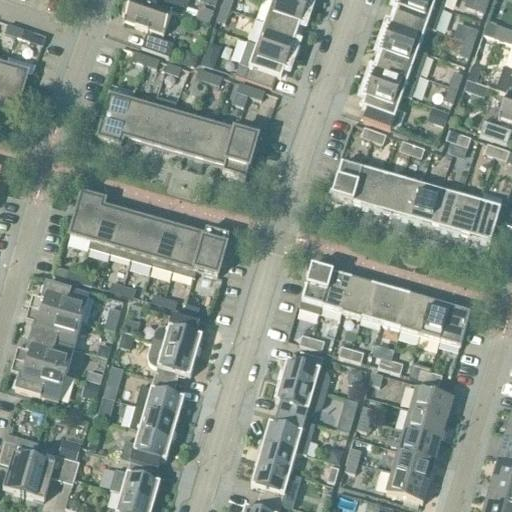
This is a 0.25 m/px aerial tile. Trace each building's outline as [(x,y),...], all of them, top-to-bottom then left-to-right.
[(175,0),(175,3),(166,0),(158,0),(155,11),(155,12),(170,17),(171,17),(182,21),(189,0),(175,0)] [(232,0),(224,0),(220,12),(230,15),(235,1),(232,0)] [(272,0),(272,4),(308,17),(313,2),(309,1),(309,0),(272,0)] [(393,21),(425,33),(435,36),(442,14),(404,0),(395,0),(392,12),(396,13),(393,21)] [(404,0),(442,14),(447,0),(404,0)] [(162,41),(170,17),(155,12),(155,11),(132,3),(132,2),(131,1),(129,8),(126,7),(121,19),(124,20),(122,27),(123,27),(124,26),(134,30),(134,31),(147,35),(147,34),(161,39),(161,40),(162,41)] [(475,16),(482,19),(487,4),(480,2),(475,16)] [(272,4),(264,27),(296,38),(299,30),(303,31),(308,17),(272,4)] [(198,12),(194,24),(208,29),(213,15),(199,11),(198,12)] [(220,12),(215,26),(226,30),(230,15),(220,12)] [(386,28),(381,43),(417,56),(425,33),(393,21),(390,29),(386,28)] [(487,26),(482,40),(491,43),(496,29),(487,26)] [(264,27),(256,49),(292,62),(297,48),(293,46),(296,38),(264,27)] [(3,37),(15,42),(18,33),(6,29),(3,37)] [(469,32),(464,47),(472,50),(477,35),(469,32)] [(15,42),(28,46),(42,52),(44,47),(45,43),(31,38),(18,33),(15,42)] [(145,39),(140,53),(167,62),(172,49),(145,39)] [(380,59),(377,67),(420,82),(428,60),(417,56),(381,43),(376,57),(380,59)] [(459,61),(467,64),(472,50),(464,47),(459,61)] [(292,62),(256,49),(243,84),(271,94),(275,83),(280,84),(283,75),(287,77),(292,62)] [(185,54),(180,67),(191,71),(193,71),(197,58),(185,54)] [(130,65),(144,70),(147,62),(133,57),(130,65)] [(204,58),(200,69),(212,73),(216,62),(204,58)] [(147,62),(144,70),(155,74),(158,66),(147,62)] [(370,73),(365,88),(401,101),(412,105),(420,82),(377,67),(374,75),(370,73)] [(177,82),(180,73),(167,69),(164,77),(177,82)] [(471,72),(467,85),(475,88),(480,75),(471,72)] [(494,95),(505,99),(511,101),(511,74),(502,72),(494,95)] [(4,73),(0,87),(0,113),(13,118),(24,78),(4,73)] [(195,83),(206,87),(208,80),(209,79),(197,75),(195,83)] [(453,77),(448,92),(456,95),(461,80),(453,77)] [(208,80),(206,87),(218,91),(221,83),(209,79),(208,80)] [(467,86),(464,96),(473,99),(477,89),(467,86)] [(366,114),(362,126),(389,135),(401,101),(365,88),(360,102),(364,104),(361,113),(366,114)] [(235,97),(247,101),(250,93),(238,89),(235,97)] [(120,150),(122,143),(121,143),(130,108),(134,96),(113,90),(110,102),(109,101),(97,143),(120,150)] [(444,107),(451,109),(456,95),(448,92),(444,107)] [(250,93),(247,101),(260,105),(263,97),(250,93)] [(511,101),(505,99),(497,123),(498,124),(499,122),(511,126),(511,101)] [(121,143),(122,143),(141,148),(151,114),(130,108),(121,143)] [(431,112),(426,125),(443,131),(448,118),(431,112)] [(141,148),(162,154),(172,120),(151,114),(141,148)] [(172,120),(162,154),(183,160),(193,126),(172,120)] [(193,126),(183,160),(204,166),(214,132),(193,126)] [(483,126),(478,140),(506,150),(510,136),(483,126)] [(214,132),(204,166),(223,172),(224,172),(234,138),(214,132)] [(360,142),(371,146),(374,137),(363,133),(360,142)] [(448,136),(444,146),(455,149),(459,140),(448,136)] [(374,137),(371,146),(382,150),(385,141),(374,137)] [(224,172),(223,172),(221,179),(244,185),(256,144),(234,138),(224,172)] [(459,140),(455,149),(466,153),(470,143),(459,140)] [(398,156),(409,160),(413,150),(402,147),(398,156)] [(483,159),(494,163),(497,153),(486,149),(483,159)] [(413,150),(409,160),(420,164),(424,154),(413,150)] [(497,153),(494,163),(505,167),(508,157),(497,153)] [(330,203),(351,208),(361,174),(340,168),(330,203)] [(361,174),(351,208),(370,214),(380,179),(361,174)] [(380,179),(370,214),(390,220),(400,185),(380,179)] [(400,185),(390,220),(410,225),(420,191),(400,185)] [(420,191),(410,225),(429,231),(439,196),(420,191)] [(439,196),(429,231),(449,236),(459,202),(439,196)] [(69,240),(89,247),(90,247),(100,212),(102,213),(104,206),(81,199),(69,240)] [(459,202),(449,236),(468,242),(478,207),(459,202)] [(478,207),(468,242),(489,248),(499,213),(478,207)] [(90,247),(89,247),(87,253),(109,260),(121,218),(102,213),(100,212),(90,247)] [(121,218),(109,260),(130,266),(142,224),(121,218)] [(142,224),(130,266),(151,272),(163,230),(142,224)] [(163,230),(151,272),(172,278),(183,236),(163,230)] [(194,277),(196,277),(216,283),(228,241),(205,235),(203,242),(204,242),(194,277)] [(183,236),(172,278),(194,284),(196,277),(194,277),(204,242),(203,242),(183,236)] [(300,307),(321,313),(331,278),(310,272),(300,307)] [(68,275),(65,284),(79,288),(81,279),(68,275)] [(331,278),(321,313),(340,319),(350,284),(331,278)] [(81,279),(79,288),(91,291),(93,283),(81,279)] [(350,284),(340,319),(360,324),(361,321),(370,290),(350,284)] [(31,301),(28,313),(80,328),(88,300),(70,295),(45,288),(40,303),(31,301)] [(111,288),(108,296),(120,300),(123,291),(111,288)] [(361,321),(360,324),(380,330),(382,321),(390,295),(370,290),(361,321)] [(123,291),(120,300),(132,303),(135,295),(123,291)] [(382,321),(380,330),(399,335),(404,321),(409,301),(390,295),(382,321)] [(152,300),(150,308),(162,311),(164,303),(152,300)] [(404,321),(399,335),(419,341),(425,321),(429,306),(409,301),(404,321)] [(164,303),(162,311),(174,315),(176,306),(164,303)] [(425,321),(419,341),(438,347),(446,321),(448,312),(429,306),(425,321)] [(185,309),(182,317),(196,321),(198,313),(185,309)] [(446,321),(438,347),(459,353),(469,318),(448,312),(446,321)] [(33,327),(29,341),(72,354),(80,328),(28,313),(24,325),(33,327)] [(154,335),(150,349),(196,362),(197,361),(195,361),(201,341),(190,338),(194,327),(171,320),(167,332),(162,331),(160,331),(158,332),(157,332),(155,333),(154,335)] [(121,340),(117,352),(129,355),(132,343),(121,340)] [(301,340),(298,350),(309,354),(312,344),(301,340)] [(16,353),(13,365),(65,380),(72,354),(29,341),(25,355),(16,353)] [(312,344),(309,354),(320,357),(323,347),(312,344)] [(99,349),(96,360),(106,363),(109,352),(99,349)] [(150,349),(147,361),(147,363),(147,365),(148,367),(149,369),(151,371),(152,372),(156,373),(153,383),(176,390),(179,379),(189,382),(195,362),(196,362),(150,349)] [(340,352),(337,362),(348,365),(351,355),(340,352)] [(351,355),(348,365),(360,368),(362,358),(351,355)] [(279,385),(278,385),(324,399),(328,387),(328,384),(326,381),(325,378),(322,376),(319,375),(322,364),(299,357),(296,368),(286,365),(280,385),(279,385)] [(376,373),(388,376),(390,366),(379,363),(376,373)] [(57,407),(65,380),(13,365),(9,377),(18,380),(14,395),(39,402),(57,407)] [(390,366),(388,376),(399,379),(402,369),(390,366)] [(418,374),(416,384),(427,387),(430,377),(418,374)] [(360,375),(347,375),(347,389),(361,388),(361,375),(360,375)] [(430,377),(427,387),(438,391),(441,381),(430,377)] [(380,392),(383,381),(372,378),(369,389),(380,392)] [(90,379),(88,386),(99,389),(101,382),(90,379)] [(150,394),(140,391),(134,411),(142,414),(178,424),(179,424),(177,423),(183,403),(173,400),(176,390),(153,383),(150,394)] [(85,385),(81,400),(94,404),(99,389),(88,386),(85,385)] [(274,406),(279,408),(276,419),(281,420),(304,427),(307,417),(310,418),(313,418),(316,416),(319,414),(321,411),(324,399),(278,385),(278,386),(279,386),(274,406)] [(106,391),(102,402),(113,405),(117,394),(106,391)] [(415,394),(409,415),(445,426),(451,404),(415,394)] [(344,403),(340,417),(353,420),(357,408),(357,407),(344,403)] [(101,406),(97,420),(105,423),(109,408),(101,406)] [(362,412),(358,423),(369,426),(372,415),(362,412)] [(136,435),(136,436),(172,446),(172,445),(171,445),(177,425),(178,425),(178,424),(142,414),(142,415),(144,415),(138,436),(136,435)] [(409,415),(403,436),(439,447),(445,426),(409,415)] [(260,448),(261,448),(296,458),(297,457),(295,457),(304,427),(281,420),(278,431),(268,427),(262,447),(261,447),(260,448)] [(511,421),(510,421),(503,442),(511,444),(511,421)] [(358,423),(355,435),(366,438),(369,426),(358,423)] [(119,465),(129,467),(151,474),(154,463),(165,466),(171,446),(172,447),(172,446),(136,436),(137,437),(134,449),(124,446),(119,465)] [(403,436),(397,457),(433,467),(439,447),(403,436)] [(21,502),(22,502),(33,463),(37,448),(6,439),(4,446),(0,458),(0,470),(8,473),(2,495),(22,501),(21,502)] [(90,441),(86,454),(94,456),(98,443),(90,441)] [(511,444),(503,442),(498,463),(511,467),(511,444)] [(62,445),(57,462),(67,464),(75,467),(80,450),(62,445)] [(254,469),(254,470),(290,480),(290,479),(289,479),(295,458),(296,459),(296,458),(261,448),(260,448),(262,449),(256,469),(254,469)] [(328,452),(325,465),(339,469),(343,456),(328,452)] [(350,453),(346,465),(357,468),(360,456),(350,453)] [(397,457),(391,477),(427,488),(433,467),(397,457)] [(33,463),(22,502),(23,502),(23,501),(43,507),(49,484),(60,487),(67,464),(57,462),(54,461),(52,469),(34,464),(34,463),(33,463)] [(511,467),(498,463),(492,484),(511,489),(511,467)] [(67,464),(60,487),(72,491),(78,468),(75,467),(67,464)] [(346,465),(343,477),(354,480),(357,468),(346,465)] [(109,495),(119,498),(118,498),(154,508),(155,508),(153,507),(159,487),(148,484),(151,474),(129,467),(126,478),(115,475),(109,495)] [(260,494),(257,504),(280,511),(289,480),(290,481),(290,480),(254,470),(255,471),(250,491),(260,494)] [(326,486),(328,486),(334,488),(338,474),(330,471),(326,486)] [(421,509),(427,488),(391,477),(385,499),(421,509)] [(511,511),(511,489),(492,484),(486,505),(511,511)] [(154,509),(154,508),(118,498),(118,499),(119,499),(115,511),(151,511),(153,509),(154,509)] [(69,503),(67,507),(68,511),(77,511),(79,509),(78,504),(74,502),(69,503)]
